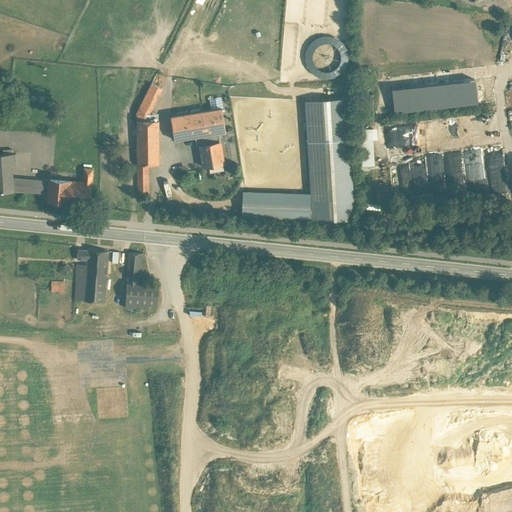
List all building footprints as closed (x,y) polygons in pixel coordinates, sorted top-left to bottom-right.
[(394,86),(397,111),(480,103),(478,78),(394,86)] [(151,83),(137,113),(137,114),(149,114),(162,88),(151,83)] [(222,108),(203,111),(207,134),(199,136),(203,166),(223,163),(218,133),(226,131),(222,108)] [(203,111),(171,116),(175,140),(199,136),(207,134),(203,111)] [(149,120),(137,121),(137,165),(148,165),(159,164),(159,120),(149,120)] [(376,168),(376,137),(379,137),(379,126),(359,126),(360,168),(376,168)] [(350,139),(308,142),(313,224),(355,221),(350,139)] [(506,184),(500,148),(479,151),(484,180),(491,178),(492,187),(506,184)] [(15,153),(0,153),(0,191),(1,192),(13,192),(13,190),(37,192),(37,185),(13,183),(12,178),(11,165),(16,164),(15,153)] [(394,160),(389,162),(393,187),(394,190),(407,188),(411,196),(407,169),(418,191),(435,189),(443,185),(440,167),(439,165),(438,155),(431,156),(427,158),(411,165),(408,158),(394,160)] [(233,164),(225,165),(226,173),(233,173),(233,164)] [(148,165),(137,165),(137,196),(148,195),(148,165)] [(92,169),(85,168),(84,169),(81,169),(81,173),(84,174),(83,182),(91,183),(92,169)] [(302,168),(254,175),(256,185),(297,179),(304,178),(302,168)] [(478,168),(466,169),(466,180),(479,179),(478,168)] [(214,173),(206,174),(208,182),(216,180),(214,173)] [(48,193),(49,181),(12,178),(13,183),(37,185),(37,192),(48,193)] [(70,181),(50,179),(49,181),(48,193),(48,200),(68,202),(70,181)] [(83,182),(70,181),(68,202),(89,204),(91,183),(83,182)] [(108,251),(87,249),(78,249),(77,259),(87,260),(86,264),(86,266),(107,268),(108,251)] [(143,253),(129,252),(127,283),(141,284),(143,253)] [(107,268),(86,266),(86,264),(77,264),(74,299),(105,302),(107,268)] [(64,281),(51,281),(51,291),(64,291),(64,281)] [(141,284),(127,283),(125,303),(134,304),(133,308),(149,309),(149,305),(157,306),(159,286),(141,284)]
